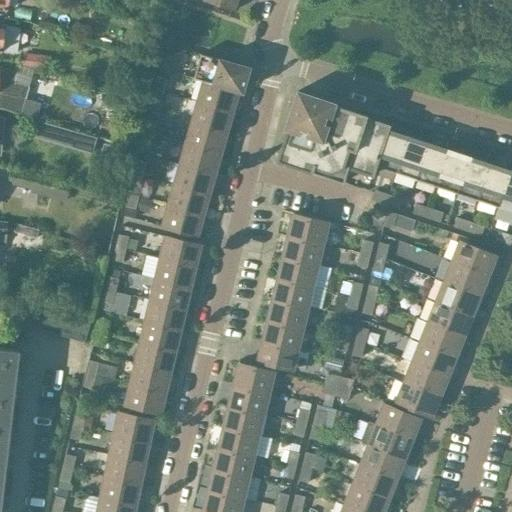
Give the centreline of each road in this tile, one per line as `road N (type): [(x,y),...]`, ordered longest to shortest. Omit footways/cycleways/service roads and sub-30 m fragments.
road 1 (residential): [(169,511),(276,63)]
road 2 (residential): [(511,130),(276,63)]
road 3 (residential): [(15,511),(33,343)]
road 4 (residential): [(460,511),(491,385)]
